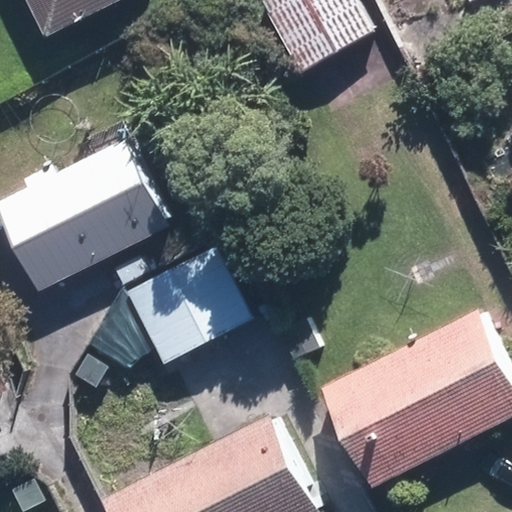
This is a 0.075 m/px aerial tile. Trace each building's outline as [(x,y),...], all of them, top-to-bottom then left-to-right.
[(132,0),(39,0),(56,36),(132,0)] [(386,29),(369,0),(290,0),(327,63),(386,29)] [(174,219),(130,130),(64,164),(58,155),(29,169),(34,178),(1,195),(46,284),(174,219)] [(131,282),(167,355),(257,311),(220,236),(131,282)] [(373,480),(511,410),(511,365),(478,300),(323,377),(373,480)] [(317,511),(326,508),(275,406),(108,492),(118,511),(317,511)]
